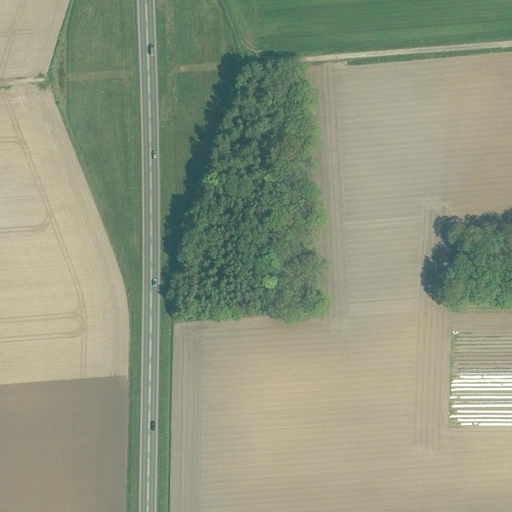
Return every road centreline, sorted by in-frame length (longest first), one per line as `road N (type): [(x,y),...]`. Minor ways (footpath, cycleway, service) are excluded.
road 1 (trunk): [(147,511),(145,0)]
road 2 (unclassified): [(511,44),(245,65)]
